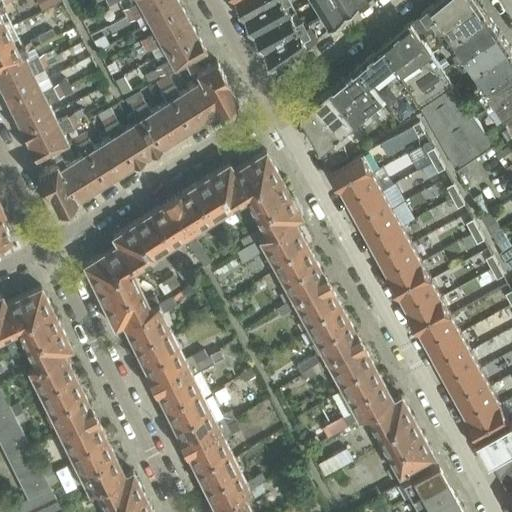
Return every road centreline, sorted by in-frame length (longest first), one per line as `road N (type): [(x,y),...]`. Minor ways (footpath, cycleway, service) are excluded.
road 1 (residential): [(495,511),(269,106)]
road 2 (residential): [(46,247),(179,511)]
road 3 (residential): [(46,247),(269,106)]
road 4 (residential): [(269,106),(397,0)]
road 5 (residential): [(269,106),(211,0)]
